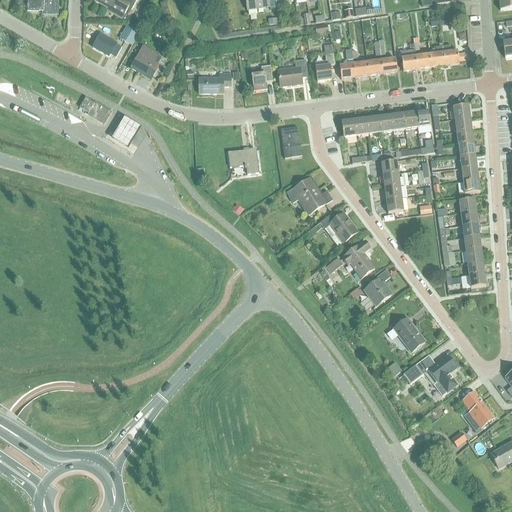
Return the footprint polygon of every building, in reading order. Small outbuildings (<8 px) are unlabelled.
[(46,15),(57,16),(57,0),(27,0),(27,11),(46,12),(46,15)] [(132,10),(137,0),(124,0),(124,1),(122,0),(98,0),(97,3),(111,11),(110,13),(123,20),(129,8),(132,10)] [(245,0),(247,11),(270,7),(270,6),(269,0),(245,0)] [(511,0),(498,0),(500,12),(511,10),(511,0)] [(381,10),(371,11),(371,7),(366,8),(367,16),(382,14),(381,10)] [(344,12),(344,14),(346,19),(354,18),(353,11),(344,12)] [(340,13),(331,14),(332,21),(341,20),(340,13)] [(439,20),(440,27),(450,25),(458,24),(458,22),(457,18),(451,18),(439,20)] [(362,21),(355,22),(353,22),(348,23),(348,29),(358,28),(359,32),(363,31),(362,21)] [(127,26),(121,39),(133,46),(140,33),(127,26)] [(327,27),(315,29),(316,36),(328,34),(327,27)] [(340,32),(332,34),(333,42),(342,41),(340,32)] [(110,56),(115,59),(122,47),(101,35),(93,49),(109,58),(110,56)] [(511,58),(511,42),(503,44),(505,59),(511,58)] [(315,64),(316,69),(318,83),(333,81),(331,67),(335,67),(332,46),(327,47),(327,48),(324,48),(326,62),(315,64)] [(450,46),(443,47),(445,67),(459,66),(459,63),(469,62),(468,53),(458,55),(457,52),(450,53),(450,46)] [(436,55),(429,56),(431,69),(445,67),(443,47),(435,48),(436,55)] [(140,71),(153,79),(160,67),(154,64),(158,57),(143,48),(131,70),(138,74),(140,71)] [(353,60),(352,53),(352,51),(345,52),(346,61),(348,61),(348,66),(339,68),(341,81),(355,79),(353,66),(353,60)] [(410,53),(401,54),(401,60),(403,73),(417,71),(415,58),(415,53),(410,53)] [(429,56),(415,58),(417,71),(431,69),(429,56)] [(306,59),(294,61),(295,68),(278,70),(281,88),(303,85),(302,78),(309,77),(306,59)] [(395,61),(381,62),(383,75),(397,74),(395,61)] [(381,62),(367,64),(369,77),(383,75),(381,62)] [(367,64),(353,66),(355,79),(369,77),(367,64)] [(266,82),(273,82),(271,66),(260,67),(260,70),(251,71),(254,92),(267,90),(266,82)] [(231,88),(231,75),(220,74),(220,80),(200,80),(200,95),(223,95),(223,88),(231,88)] [(79,109),(103,124),(109,113),(85,99),(79,109)] [(453,109),(455,121),(470,119),(468,107),(453,109)] [(428,112),(416,114),(418,129),(430,127),(428,112)] [(416,114),(404,115),(406,131),(418,129),(416,114)] [(404,115),(391,117),(393,132),(406,131),(404,115)] [(391,117),(379,118),(381,134),(393,132),(391,117)] [(379,118),(367,120),(369,135),(381,134),(379,118)] [(129,149),(141,129),(124,119),(112,140),(129,149)] [(455,121),(457,134),(472,132),(470,119),(455,121)] [(367,120),(354,122),(356,137),(369,135),(367,120)] [(356,137),(354,122),(342,123),(344,139),(356,137)] [(282,131),(285,160),(302,157),(298,129),(282,131)] [(457,134),(458,146),(474,144),(472,132),(457,134)] [(458,146),(460,159),(475,157),(474,144),(458,146)] [(246,169),(247,175),(259,174),(256,151),(228,154),(229,168),(244,166),(244,169),(246,169)] [(460,159),(462,171),(477,169),(475,157),(460,159)] [(381,165),(383,178),(398,176),(397,163),(381,165)] [(422,171),(422,173),(428,172),(427,164),(419,165),(420,170),(418,170),(419,172),(422,171)] [(462,171),(463,183),(479,181),(477,169),(462,171)] [(428,172),(422,173),(416,174),(417,180),(423,179),(423,180),(429,179),(428,172)] [(383,178),(384,190),(400,188),(398,176),(383,178)] [(305,214),(307,217),(333,201),(327,192),(320,197),(313,184),(314,183),(312,180),(287,195),(293,205),(299,201),(307,213),(305,214)] [(479,181),(463,183),(465,196),(480,193),(479,181)] [(384,190),(386,203),(402,201),(400,188),(384,190)] [(402,201),(386,203),(388,215),(403,213),(402,201)] [(459,203),(461,215),(476,213),(474,201),(459,203)] [(241,215),(246,209),(239,202),(234,208),(241,215)] [(431,207),(419,208),(420,217),(432,215),(431,207)] [(437,211),(438,219),(443,218),(447,218),(446,210),(437,211)] [(461,215),(462,227),(478,225),(476,213),(461,215)] [(334,215),(320,225),(325,230),(331,226),(344,244),(358,234),(345,215),(338,220),(334,215)] [(462,227),(464,240),(479,238),(478,225),(462,227)] [(448,229),(445,230),(440,231),(441,244),(446,243),(445,237),(449,236),(448,230),(448,229)] [(464,240),(466,252),(481,250),(479,238),(464,240)] [(441,244),(443,256),(448,255),(448,254),(452,254),(451,247),(447,247),(446,243),(441,244)] [(364,255),(371,250),(366,244),(359,248),(359,247),(345,258),(345,259),(343,260),(348,267),(350,265),(361,280),(375,269),(364,255)] [(466,252),(467,264),(483,262),(481,250),(466,252)] [(326,269),(331,275),(343,265),(338,259),(326,269)] [(467,264),(469,277),(484,275),(483,262),(467,264)] [(384,284),(392,278),(387,271),(369,285),(371,288),(365,292),(378,308),(393,296),(384,284)] [(484,275),(469,277),(471,290),(486,287),(484,275)] [(358,301),(366,294),(359,287),(352,294),(358,301)] [(407,320),(393,331),(411,354),(425,344),(407,320)] [(447,358),(424,375),(433,387),(439,383),(442,388),(447,394),(457,387),(448,375),(456,370),(447,358)] [(390,366),(397,377),(404,373),(397,362),(390,366)] [(416,367),(403,376),(408,383),(410,386),(423,376),(416,367)] [(474,393),(462,402),(470,413),(469,414),(481,431),(494,420),(486,410),(486,411),(485,413),(480,407),(483,405),(482,404),(474,393)] [(461,434),(451,442),(456,448),(466,441),(461,434)] [(494,463),(498,470),(511,462),(511,444),(493,455),(497,462),(494,463)]
